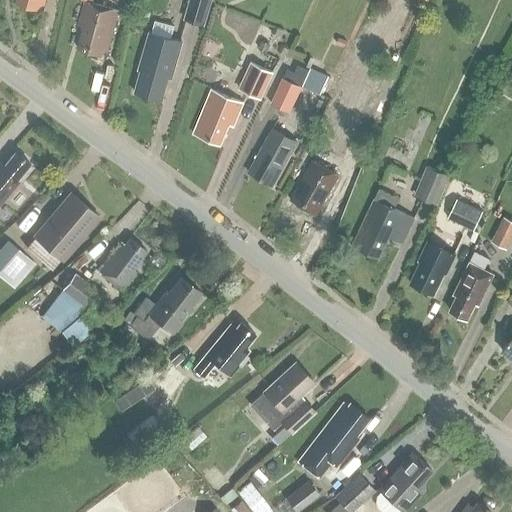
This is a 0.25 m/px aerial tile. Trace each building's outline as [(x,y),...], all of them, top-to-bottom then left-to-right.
[(17,0),(17,5),(43,12),(45,0),(17,0)] [(189,0),(184,20),(205,26),(212,0),(189,0)] [(102,52),(108,53),(119,10),(85,1),(78,26),(84,28),(78,49),(101,56),(102,52)] [(169,79),(172,79),(183,42),(150,33),(139,71),(141,71),(135,93),(162,101),(169,79)] [(269,45),(261,42),(258,48),(266,52),(269,45)] [(273,73),(251,64),(240,89),(261,99),(273,73)] [(329,75),(311,67),(303,87),(321,94),(329,75)] [(302,87),(283,78),(271,104),(290,113),(302,87)] [(243,104),(212,90),(194,134),(221,145),(229,125),(234,127),(243,104)] [(299,143),(274,128),(248,172),(269,184),(273,178),(277,181),(299,143)] [(16,180),(30,164),(16,152),(4,166),(1,164),(0,165),(0,205),(19,182),(16,180)] [(339,176),(313,161),(290,201),(312,213),(315,207),(320,210),(339,176)] [(415,196),(437,206),(450,177),(427,167),(415,196)] [(490,199),(465,186),(449,218),(474,231),(490,199)] [(407,233),(414,219),(395,210),(400,200),(380,190),(354,243),(360,246),(358,248),(379,258),(389,238),(394,240),(399,229),(407,233)] [(53,271),(62,260),(99,217),(71,194),(25,247),(53,271)] [(511,240),(511,221),(504,217),(492,242),(507,249),(511,240)] [(444,274),(446,275),(463,240),(438,228),(431,243),(428,242),(419,262),(421,263),(411,284),(434,295),(444,274)] [(147,252),(130,238),(125,245),(122,242),(98,272),(122,290),(136,272),(133,270),(147,252)] [(37,264),(28,257),(8,241),(0,250),(0,275),(16,289),(37,264)] [(481,301),(494,275),(484,270),(490,259),(476,252),(454,295),(458,297),(451,312),(467,320),(477,299),(481,301)] [(79,303),(88,309),(100,293),(75,274),(49,309),(65,321),(79,303)] [(146,298),(133,314),(130,312),(123,321),(130,326),(148,340),(160,324),(173,334),(189,312),(187,311),(201,293),(181,277),(169,292),(167,290),(155,305),(146,298)] [(81,326),(88,334),(102,323),(95,314),(81,326)] [(255,335),(241,323),(236,329),(231,325),(194,369),(204,377),(215,364),(230,376),(239,365),(241,367),(249,358),(245,355),(249,351),(245,348),(255,335)] [(511,331),(510,335),(511,336),(511,338),(502,351),(511,358),(511,331)] [(285,427),(291,434),(315,413),(300,397),(315,384),(295,363),(263,392),(287,418),(281,423),(285,426),(285,427)] [(159,384),(172,395),(187,377),(174,367),(159,384)] [(62,387),(72,393),(81,377),(70,371),(62,387)] [(350,405),(348,408),(343,405),(300,462),(319,477),(331,461),(337,466),(357,439),(354,437),(368,420),(350,405)] [(163,429),(153,416),(127,436),(137,449),(163,429)] [(285,427),(285,426),(273,437),(280,444),(291,434),(285,427)] [(16,451),(27,453),(30,440),(20,438),(16,451)] [(415,457),(412,453),(382,486),(378,490),(380,492),(378,494),(376,496),(376,499),(376,501),(376,503),(377,505),(378,507),(378,508),(379,509),(380,511),(381,511),(399,511),(400,511),(401,511),(402,511),(403,511),(405,510),(421,493),(417,489),(432,472),(416,456),(415,457)] [(267,480),(258,469),(247,479),(257,489),(267,480)] [(352,511),(375,492),(360,474),(335,497),(340,502),(328,511),(352,511)] [(298,511),(320,495),(309,480),(285,499),(295,511),(298,511)] [(272,511),(250,482),(237,491),(252,511),(272,511)] [(231,508),(233,511),(249,511),(241,501),(243,499),(234,488),(220,498),(229,510),(231,508)] [(489,511),(477,503),(473,508),(468,505),(462,511),(489,511)]
